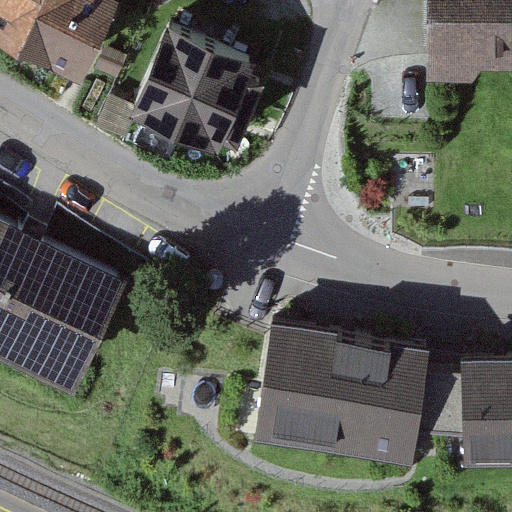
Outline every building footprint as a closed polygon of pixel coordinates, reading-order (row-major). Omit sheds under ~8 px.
[(0,0),(0,31),(78,68),(109,0),(0,0)] [(511,0),(421,0),(422,62),(473,62),(473,50),(511,49),(511,0)] [(251,47),(160,9),(123,99),(214,136),(251,47)] [(0,204),(0,339),(61,372),(117,267),(0,204)] [(274,330),(256,447),(409,470),(427,353),(274,330)] [(511,365),(461,368),(466,469),(511,466),(511,365)]
